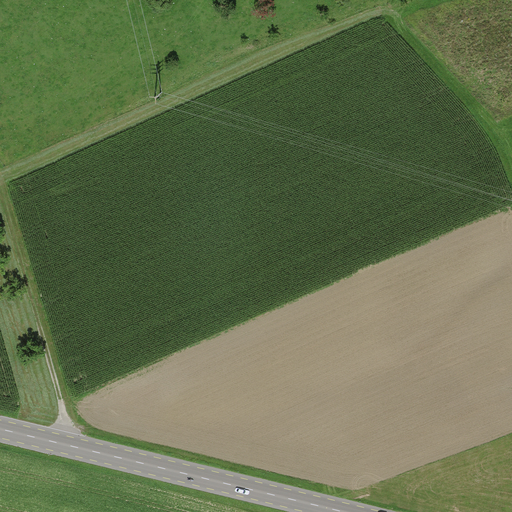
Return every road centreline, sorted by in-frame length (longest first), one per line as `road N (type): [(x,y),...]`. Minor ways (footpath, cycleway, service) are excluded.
road 1 (primary): [(0,429),(341,511)]
road 2 (track): [(64,444),(66,422),(0,175)]
